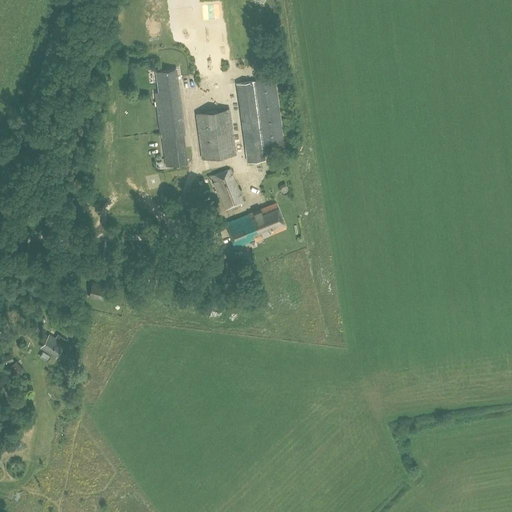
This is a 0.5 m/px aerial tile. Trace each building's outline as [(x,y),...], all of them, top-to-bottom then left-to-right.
[(161,91),(177,89),(174,69),(158,71),(161,91)] [(264,150),(284,148),(275,78),(237,83),(247,161),(265,159),(264,150)] [(202,158),(236,153),(229,108),(196,113),(202,158)] [(187,163),(183,135),(162,137),(166,165),(187,163)] [(225,209),(243,203),(229,168),(212,175),(225,209)] [(256,239),(285,227),(276,203),(226,223),(235,246),(256,238),(256,239)] [(92,282),(89,297),(103,300),(106,286),(92,282)] [(67,339),(58,333),(54,339),(48,336),(42,346),(56,355),(67,339)] [(11,353),(3,357),(6,364),(14,361),(11,353)] [(24,370),(16,360),(4,371),(10,377),(15,373),(17,376),(24,370)]
